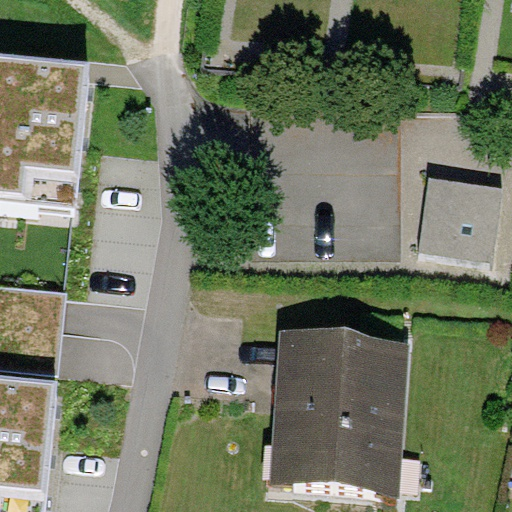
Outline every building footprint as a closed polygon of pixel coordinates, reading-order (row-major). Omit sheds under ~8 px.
[(90,78),(0,70),(0,211),(78,219),(90,78)] [(508,198),(434,191),(427,263),(501,270),(508,198)] [(68,297),(0,290),(0,370),(60,376),(68,297)] [(404,356),(280,349),(272,493),(396,500),(404,356)] [(43,511),(54,400),(0,395),(0,511),(43,511)]
